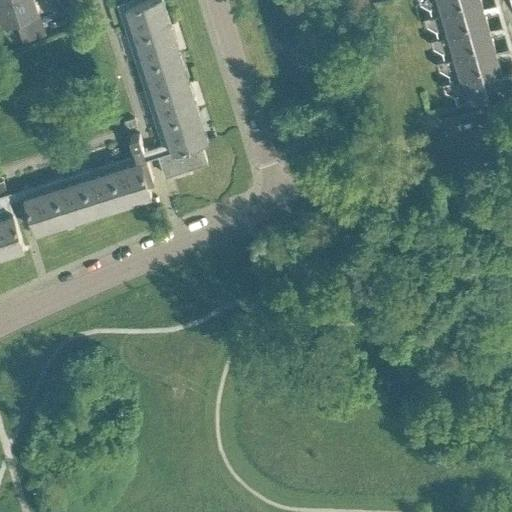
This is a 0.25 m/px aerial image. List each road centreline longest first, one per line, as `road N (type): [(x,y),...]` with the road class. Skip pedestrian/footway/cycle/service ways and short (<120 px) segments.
road 1 (residential): [(0,323),(281,202)]
road 2 (residential): [(281,202),(511,128)]
road 3 (residential): [(281,202),(215,0)]
